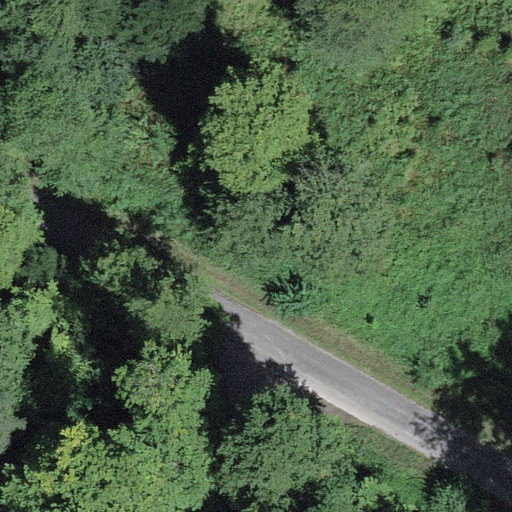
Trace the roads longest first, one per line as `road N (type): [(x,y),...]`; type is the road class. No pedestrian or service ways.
road 1 (unclassified): [(511,474),(0,183)]
road 2 (track): [(250,511),(290,349)]
